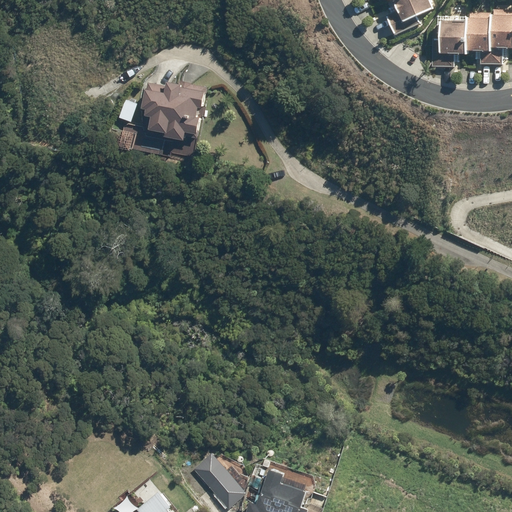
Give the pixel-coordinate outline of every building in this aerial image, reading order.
[(390,0),(396,13),(388,17),(396,35),(413,28),(410,21),(434,11),(429,0),(390,0)] [(436,39),(433,39),(432,69),(453,70),(453,58),(466,59),(466,53),(478,54),(478,65),(502,66),(502,52),(511,51),(511,14),(466,12),(465,24),(437,22),(436,39)] [(178,89),(146,82),(139,110),(150,113),(145,135),(180,143),(182,134),(194,137),(205,89),(179,83),(178,89)] [(293,467),(278,463),(265,498),(258,496),(252,511),(309,511),(313,503),(308,501),(314,485),(290,476),(293,467)] [(149,508),(144,511),(183,511),(177,505),(182,501),(168,485),(146,505),(149,508)] [(332,494),(322,490),(315,505),(326,510),(332,494)]
